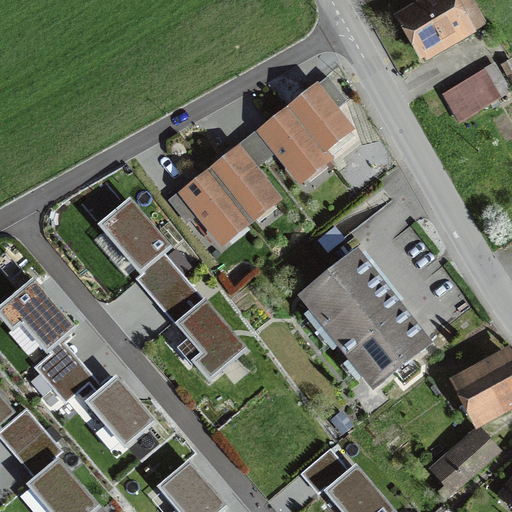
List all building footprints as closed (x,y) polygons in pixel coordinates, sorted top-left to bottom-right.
[(459,0),(408,0),(395,8),(422,57),(475,27),(459,0)] [(492,76),(444,104),(460,131),(508,104),(492,76)] [(290,111),(322,151),(349,130),(316,89),(290,111)] [(262,132),(301,181),(329,159),(322,151),(290,111),(262,132)] [(211,172),(250,221),(277,200),(238,151),(211,172)] [(183,194),(222,243),(250,221),(211,172),(183,194)] [(130,203),(102,226),(141,272),(165,252),(168,249),(130,203)] [(335,230),(318,241),(325,252),(342,241),(335,230)] [(354,245),(296,294),(373,385),(431,336),(354,245)] [(186,277),(165,252),(141,272),(162,297),(186,277)] [(33,276),(0,303),(0,305),(14,322),(24,314),(51,346),(63,336),(75,326),(33,276)] [(207,301),(186,277),(162,297),(182,322),(204,303),(207,301)] [(219,372),(244,350),(204,303),(182,322),(179,325),(204,354),(195,362),(210,379),(219,372)] [(56,352),(37,367),(53,384),(82,360),(77,353),(63,336),(51,346),(56,352)] [(477,422),(511,404),(511,345),(452,375),(477,422)] [(53,384),(66,401),(88,382),(96,392),(103,386),(82,360),(53,384)] [(96,392),(89,398),(126,442),(154,418),(117,374),(103,386),(96,392)] [(0,393),(0,415),(11,406),(0,393)] [(45,433),(26,411),(0,433),(0,436),(17,456),(45,433)] [(454,493),(498,452),(476,429),(432,470),(454,493)] [(17,456),(37,480),(58,462),(65,456),(45,433),(17,456)] [(330,450),(302,475),(321,495),(328,488),(348,469),(330,450)] [(189,457),(162,483),(189,511),(212,511),(228,498),(189,457)] [(37,480),(31,485),(52,511),(91,511),(95,509),(58,462),(37,480)] [(348,469),(328,488),(349,511),(395,511),(399,509),(356,462),(348,469)] [(511,509),(511,486),(502,502),(511,509)]
